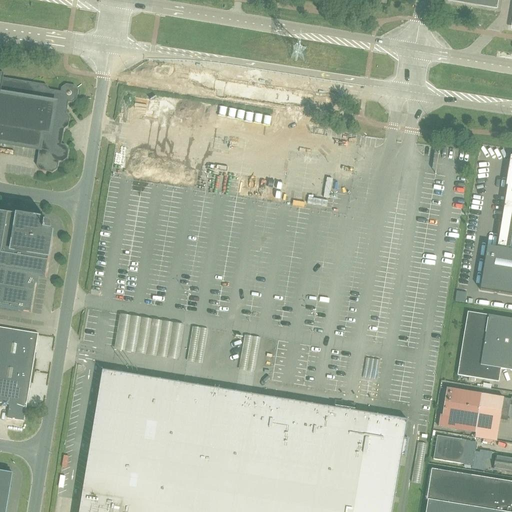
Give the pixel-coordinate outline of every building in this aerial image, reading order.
[(447,0),(447,1),(497,9),(498,0),(447,0)] [(0,143),(39,150),(36,165),(40,170),(52,173),(57,169),(59,161),(62,162),(67,158),(69,150),(65,145),(61,144),(64,129),(68,126),(70,118),(66,113),(68,102),(72,103),(77,99),(78,91),(75,86),(66,84),(61,88),(60,91),(50,90),(46,85),(38,84),(33,87),(30,82),(22,81),(18,85),(14,80),(3,78),(4,74),(0,73),(0,143)] [(487,246),(480,290),(511,295),(511,156),(510,158),(511,158),(507,184),(506,184),(506,186),(507,186),(497,248),(487,246)] [(41,220),(0,213),(0,306),(30,312),(35,284),(39,285),(40,276),(46,277),(53,236),(50,236),(51,229),(51,227),(51,226),(49,224),(48,224),(41,223),(41,220)] [(511,319),(489,315),(468,312),(457,375),(499,382),(501,369),(511,370),(511,319)] [(35,353),(38,334),(0,327),(0,403),(26,407),(30,388),(31,388),(32,383),(30,382),(34,359),(36,359),(37,353),(35,353)] [(103,370),(79,511),(392,511),(402,454),(404,455),(404,456),(405,456),(408,438),(407,438),(407,439),(404,439),(407,420),(385,416),(369,414),(307,403),(307,402),(279,397),(278,397),(278,399),(103,370)] [(511,399),(504,398),(482,394),(447,389),(442,416),(440,415),(439,427),(476,433),(479,412),(493,414),(492,416),(494,418),(496,419),(500,419),(500,420),(501,418),(502,407),(509,408),(510,405),(511,399)] [(433,459),(473,466),(477,442),(437,436),(433,459)] [(427,444),(418,443),(412,482),(420,483),(427,444)] [(511,457),(509,456),(509,458),(496,455),(494,469),(511,471),(511,457)] [(511,511),(511,482),(462,474),(460,472),(458,473),(452,472),(450,471),(448,472),(442,471),(440,469),(438,470),(430,469),(425,499),(428,500),(425,511),(511,511)] [(0,511),(6,511),(13,473),(0,471),(0,511)]
